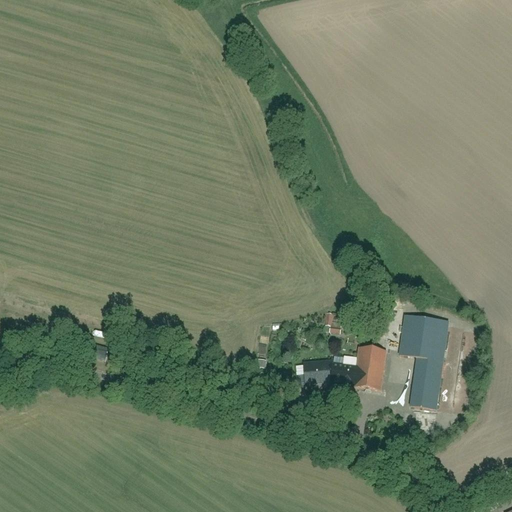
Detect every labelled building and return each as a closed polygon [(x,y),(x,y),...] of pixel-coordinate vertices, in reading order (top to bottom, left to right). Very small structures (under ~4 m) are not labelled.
[(326,313),(321,313),(319,325),(325,326),(324,332),(337,334),(338,325),(325,324),(326,313)] [(444,325),(399,318),(393,356),(410,359),(403,406),(430,410),(444,325)] [(81,346),(78,359),(105,365),(108,353),(81,346)] [(381,351),(352,347),(351,358),(337,356),(336,364),(319,362),(316,384),(376,391),(381,351)] [(355,440),(412,430),(408,407),(351,417),(355,440)]
